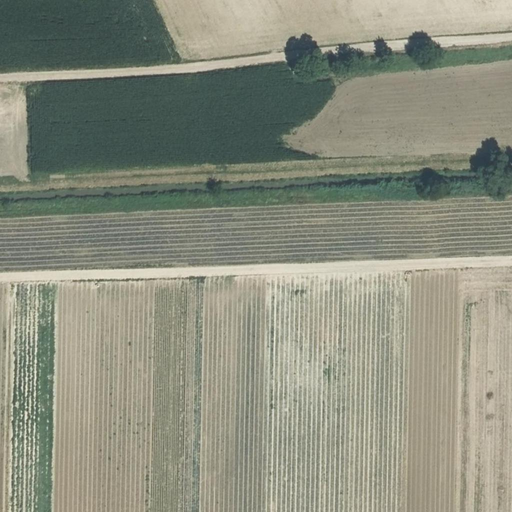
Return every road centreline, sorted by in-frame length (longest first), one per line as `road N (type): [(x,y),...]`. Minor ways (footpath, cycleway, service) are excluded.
road 1 (track): [(511,39),(0,81)]
road 2 (track): [(511,254),(0,273)]
